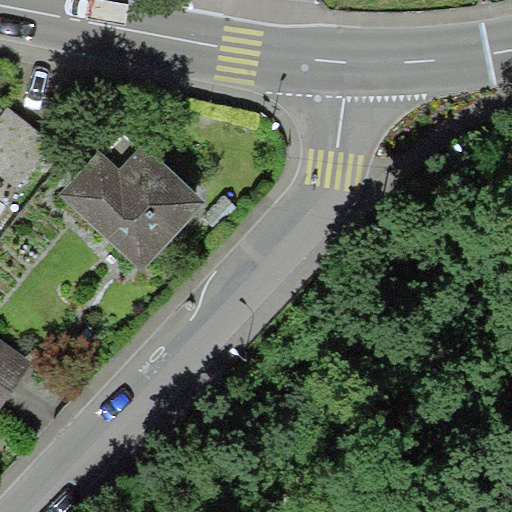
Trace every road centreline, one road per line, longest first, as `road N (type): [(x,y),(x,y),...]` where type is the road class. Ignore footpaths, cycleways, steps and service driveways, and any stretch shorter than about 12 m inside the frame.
road 1 (residential): [(28,511),(309,214),(343,139),(348,61)]
road 2 (residential): [(348,61),(0,4)]
road 3 (residential): [(511,46),(348,61)]
